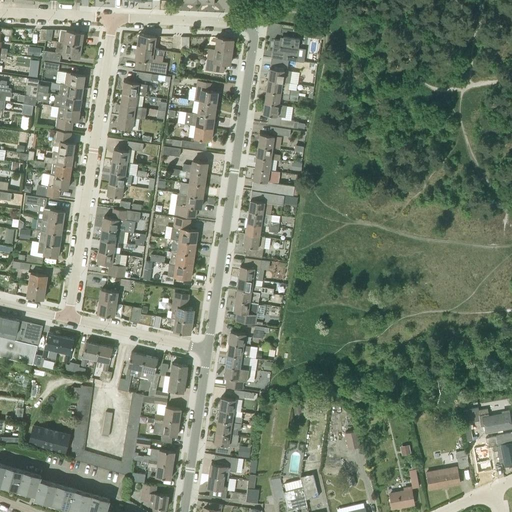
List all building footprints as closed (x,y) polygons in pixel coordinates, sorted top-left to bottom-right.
[(0,40),(0,41),(1,33),(11,34),(11,30),(0,27),(0,40)] [(59,42),(81,45),(83,32),(74,31),(74,30),(72,30),(72,31),(61,29),(59,42)] [(139,33),(138,46),(154,48),(155,36),(150,35),(150,34),(148,34),(148,35),(139,33)] [(271,57),(294,60),(296,60),(297,54),(295,54),(296,47),(298,47),(299,39),(284,36),(283,40),(274,39),(271,57)] [(215,49),(231,51),(233,39),(225,38),(225,37),(222,37),(222,38),(217,37),(215,49)] [(81,45),(59,42),(57,41),(56,53),(44,51),(43,59),(60,62),(61,54),(79,57),(81,45)] [(40,55),(41,47),(34,46),(33,55),(40,55)] [(164,50),(154,48),(138,46),(136,58),(146,60),(145,70),(166,73),(168,62),(163,61),(164,50)] [(231,51),(215,49),(208,48),(205,69),(223,72),(224,63),(230,64),(231,51)] [(294,60),(271,57),(270,66),(292,69),(294,60)] [(59,71),(60,64),(45,61),(44,69),(58,71),(59,71)] [(39,68),(30,67),(29,75),(38,76),(39,68)] [(270,68),(268,79),(286,82),(290,82),(291,71),(270,68)] [(56,83),(61,83),(83,87),(85,75),(59,71),(58,71),(56,83)] [(170,82),(171,76),(167,76),(137,71),(136,78),(151,80),(152,79),(166,81),(170,82)] [(27,84),(26,94),(37,96),(38,90),(38,85),(39,80),(27,78),(26,84),(27,84)] [(0,90),(11,92),(12,88),(9,87),(9,85),(7,84),(7,81),(0,79),(0,90)] [(290,94),(291,88),(289,88),(290,82),(286,82),(268,79),(266,90),(284,93),(290,94)] [(194,101),(216,104),(218,91),(214,91),(215,83),(197,80),(194,101)] [(137,95),(142,95),(146,96),(148,84),(124,81),(122,93),(137,95)] [(59,94),(81,98),(83,87),(61,83),(59,94)] [(11,92),(0,90),(0,100),(5,101),(6,95),(11,96),(12,92),(11,92)] [(284,93),(266,90),(265,102),(279,104),(280,98),(289,100),(289,99),(298,100),(299,95),(290,94),(284,93)] [(135,107),(137,95),(122,93),(121,105),(135,107)] [(37,96),(26,94),(25,94),(23,104),(33,105),(34,105),(35,105),(36,100),(37,96)] [(81,98),(59,94),(57,94),(55,106),(59,106),(80,109),(81,98)] [(187,105),(188,99),(173,96),(172,102),(187,105)] [(159,100),(158,109),(166,110),(167,101),(159,100)] [(216,104),(194,101),(192,113),(214,116),(216,104)] [(287,106),(279,104),(265,102),(263,114),(285,117),(287,106)] [(33,105),(23,104),(19,103),(17,112),(32,114),(33,105)] [(143,108),(135,107),(121,105),(119,115),(134,118),(141,119),(143,108)] [(59,106),(56,127),(72,129),(73,120),(81,121),(82,115),(79,115),(80,109),(59,106)] [(164,118),(166,110),(158,109),(157,117),(164,118)] [(178,117),(179,110),(170,109),(169,116),(178,117)] [(198,126),(212,128),(214,116),(192,113),(186,112),(184,124),(198,126)] [(134,118),(119,115),(117,127),(132,129),(134,118)] [(280,125),(294,127),(295,120),(281,118),(280,125)] [(212,128),(198,126),(197,138),(210,140),(212,128)] [(280,128),(270,127),(269,133),(284,135),(284,133),(306,137),(307,131),(280,128)] [(59,152),(73,154),(75,142),(70,142),(71,132),(55,130),(53,145),(60,146),(59,152)] [(260,134),(258,145),(276,148),(276,147),(280,148),(282,137),(274,135),(260,134)] [(193,147),(194,141),(182,140),(166,138),(166,142),(172,143),(172,145),(193,147)] [(142,151),(144,143),(128,140),(127,148),(142,151)] [(161,146),(150,143),(148,154),(158,156),(161,146)] [(18,144),(17,151),(20,152),(24,152),(25,145),(18,144)] [(180,155),(181,147),(164,145),(163,153),(180,155)] [(276,148),(258,145),(257,157),(276,160),(279,160),(280,153),(275,152),(276,148)] [(114,148),(113,160),(127,162),(129,151),(114,148)] [(73,154),(59,152),(54,151),(53,151),(52,157),(46,156),(45,161),(53,163),(71,166),(74,166),(75,161),(72,160),(73,154)] [(276,160),(257,157),(255,168),(275,171),(276,160)] [(131,163),(127,162),(113,160),(111,171),(129,174),(131,163)] [(182,170),(192,171),(206,173),(207,162),(193,160),(193,164),(183,163),(182,170)] [(19,170),(20,163),(13,161),(11,169),(19,170)] [(301,170),(302,163),(293,162),(292,169),(301,170)] [(71,166),(53,163),(51,174),(69,177),(71,166)] [(257,189),(281,192),(294,194),(295,186),(278,183),(279,172),(275,171),(255,168),(253,179),(258,180),(257,189)] [(133,175),(129,174),(111,171),(109,183),(124,185),(131,186),(133,175)] [(206,173),(192,171),(190,183),(204,185),(206,173)] [(40,184),(39,194),(59,197),(60,187),(68,189),(69,177),(51,174),(50,174),(48,185),(40,184)] [(153,189),(155,179),(145,177),(145,179),(150,180),(148,188),(153,189)] [(0,188),(7,189),(8,182),(0,180),(0,188)] [(204,185),(190,183),(181,182),(179,193),(202,197),(204,185)] [(124,185),(109,183),(107,194),(122,197),(124,185)] [(0,198),(11,200),(12,193),(0,191),(0,198)] [(298,196),(294,196),(281,194),(257,191),(255,200),(250,199),(248,211),(270,214),(271,202),(297,206),(298,196)] [(201,208),(202,197),(179,193),(178,193),(175,214),(196,217),(197,207),(201,208)] [(25,202),(46,205),(47,197),(26,194),(25,202)] [(45,207),(43,220),(63,223),(65,210),(45,207)] [(104,216),(103,228),(125,231),(127,231),(129,220),(137,221),(139,212),(114,208),(112,217),(104,216)] [(273,214),(270,214),(248,211),(247,222),(261,224),(270,225),(279,227),(280,221),(272,220),(273,214)] [(171,238),(173,238),(196,242),(197,229),(189,228),(191,218),(175,216),(173,226),(172,226),(171,238)] [(42,231),(47,232),(61,234),(63,223),(43,220),(42,231)] [(261,224),(247,222),(245,233),(260,236),(261,224)] [(125,231),(103,228),(101,239),(115,242),(119,242),(123,243),(125,231)] [(47,232),(45,243),(59,245),(61,234),(47,232)] [(145,240),(146,234),(140,233),(139,238),(136,238),(135,244),(144,245),(144,240),(145,240)] [(265,236),(260,236),(245,233),(244,245),(247,246),(245,255),(262,257),(265,236)] [(196,242),(173,238),(171,250),(194,254),(196,242)] [(119,242),(115,242),(101,239),(99,251),(113,253),(114,247),(118,247),(119,242)] [(44,252),(43,254),(58,256),(59,245),(45,243),(40,242),(38,251),(44,252)] [(194,254),(171,250),(169,263),(192,266),(194,254)] [(121,254),(113,253),(99,251),(97,262),(111,264),(109,274),(124,276),(126,266),(119,265),(121,254)] [(42,263),(43,257),(27,253),(26,260),(42,263)] [(164,263),(165,256),(151,254),(150,260),(164,263)] [(239,277),(253,279),(259,280),(261,268),(260,268),(262,259),(245,257),(244,265),(240,265),(239,277)] [(29,269),(30,263),(13,260),(12,267),(29,269)] [(152,261),(145,260),(144,269),(151,270),(152,261)] [(175,276),(190,278),(192,266),(169,263),(168,275),(162,274),(161,282),(173,284),(175,276)] [(151,270),(144,269),(143,279),(149,280),(151,270)] [(31,272),(29,285),(45,287),(47,274),(31,272)] [(253,279),(239,277),(237,288),(274,294),(274,293),(275,287),(252,284),(253,279)] [(16,294),(18,282),(10,281),(8,293),(16,294)] [(45,287),(29,285),(27,297),(32,297),(32,298),(35,298),(43,299),(45,287)] [(100,301),(116,303),(118,291),(102,288),(100,301)] [(274,294),(237,288),(235,300),(258,303),(259,295),(274,297),(274,294)] [(175,291),(171,318),(192,321),(194,308),(187,307),(189,293),(175,291)] [(258,303),(235,300),(234,311),(237,311),(236,320),(255,323),(257,314),(258,303)] [(116,303),(100,301),(98,313),(107,314),(106,315),(109,315),(114,315),(116,303)] [(140,323),(141,313),(142,307),(133,306),(130,321),(140,323)] [(147,314),(141,313),(140,323),(153,326),(155,316),(147,314)] [(0,314),(0,334),(15,338),(20,319),(0,314)] [(192,321),(171,318),(170,325),(175,325),(174,330),(179,331),(179,332),(181,332),(190,333),(192,321)] [(20,319),(15,338),(23,340),(27,321),(20,319)] [(27,321),(23,340),(31,342),(34,323),(27,321)] [(34,323),(31,342),(39,344),(43,325),(34,323)] [(264,337),(265,332),(264,332),(264,326),(255,325),(254,335),(264,337)] [(231,331),(229,342),(243,344),(245,333),(231,331)] [(58,350),(61,335),(48,332),(44,347),(45,347),(43,356),(49,357),(50,348),(58,350)] [(0,355),(34,363),(38,344),(39,344),(31,342),(23,340),(15,338),(0,334),(0,355)] [(61,335),(58,350),(67,352),(65,360),(68,361),(70,353),(71,353),(75,338),(61,335)] [(96,359),(99,344),(86,341),(83,356),(84,356),(82,364),(87,365),(89,357),(96,359)] [(243,344),(229,342),(227,354),(242,356),(249,357),(250,345),(243,344)] [(99,344),(96,359),(105,361),(101,379),(110,382),(112,371),(107,370),(109,362),(110,362),(113,347),(99,344)] [(145,355),(131,352),(128,366),(125,379),(120,378),(118,388),(127,391),(131,374),(140,376),(145,355)] [(41,356),(36,354),(34,363),(42,364),(43,359),(41,359),(41,356)] [(226,365),(249,368),(250,358),(249,357),(242,356),(227,354),(226,365)] [(145,355),(140,376),(148,378),(148,381),(152,382),(150,391),(145,390),(144,394),(155,395),(160,373),(155,372),(158,358),(145,355)] [(44,358),(44,365),(55,366),(56,359),(44,358)] [(272,361),(265,360),(264,369),(271,370),(272,361)] [(73,373),(75,362),(70,361),(70,364),(67,363),(65,371),(68,372),(73,373)] [(75,362),(73,373),(84,375),(85,367),(78,366),(79,363),(75,362)] [(170,376),(186,378),(188,365),(172,363),(170,376)] [(249,368),(226,365),(224,377),(228,377),(226,386),(242,388),(244,380),(247,380),(249,368)] [(186,378),(170,376),(168,390),(183,392),(186,378)] [(79,396),(80,390),(80,388),(72,387),(71,396),(79,397),(79,396)] [(257,398),(258,392),(235,389),(234,396),(245,398),(245,396),(257,398)] [(167,397),(155,396),(144,394),(143,400),(155,402),(166,403),(167,397)] [(221,397),(219,408),(233,410),(235,399),(221,397)] [(295,413),(302,411),(300,403),(293,405),(295,413)] [(154,419),(179,422),(181,408),(166,406),(164,416),(155,414),(154,419)] [(24,408),(15,407),(14,415),(14,420),(22,421),(24,408)] [(27,415),(34,416),(35,409),(28,408),(27,415)] [(218,420),(232,422),(241,423),(242,417),(233,415),(233,410),(219,408),(218,420)] [(104,423),(111,424),(113,412),(106,411),(104,423)] [(507,411),(479,417),(482,433),(510,428),(507,411)] [(253,416),(253,420),(250,420),(249,424),(256,425),(257,416),(253,416)] [(139,428),(138,434),(137,437),(145,438),(148,421),(155,422),(153,432),(177,435),(179,422),(154,419),(141,417),(140,423),(139,428)] [(216,430),(237,433),(238,429),(240,430),(241,429),(241,424),(241,423),(232,422),(218,420),(216,430)] [(111,424),(104,423),(102,434),(109,436),(111,424)] [(70,435),(34,425),(29,442),(65,451),(70,435)] [(237,433),(216,430),(214,443),(233,445),(237,446),(239,434),(237,433)] [(349,448),(360,445),(357,430),(345,432),(349,448)] [(137,437),(137,440),(136,444),(150,446),(151,439),(145,438),(137,437)] [(511,464),(511,445),(511,442),(499,444),(502,465),(511,464)] [(70,458),(84,450),(85,444),(73,443),(70,458)] [(249,457),(251,449),(241,447),(239,455),(249,457)] [(490,471),(486,447),(471,449),(475,474),(490,471)] [(147,461),(149,462),(173,465),(175,451),(151,448),(150,456),(144,455),(135,454),(134,459),(147,461)] [(469,465),(466,449),(456,451),(459,467),(469,465)] [(86,463),(90,452),(84,450),(70,458),(86,463)] [(91,464),(95,453),(90,452),(86,463),(91,464)] [(95,453),(91,464),(97,466),(100,455),(95,453)] [(209,475),(229,477),(230,470),(236,471),(238,457),(215,454),(214,463),(211,463),(209,475)] [(100,455),(97,466),(103,468),(106,457),(100,455)] [(134,457),(122,455),(121,461),(127,470),(126,475),(131,476),(134,457)] [(108,469),(111,458),(106,457),(103,468),(108,469)] [(113,471),(117,460),(111,458),(108,469),(113,471)] [(301,479),(306,498),(319,495),(314,473),(320,472),(322,458),(303,458),(301,476),(301,479)] [(413,487),(419,486),(415,459),(408,460),(413,487)] [(117,460),(113,471),(126,475),(127,470),(121,461),(117,460)] [(173,465),(149,462),(148,466),(157,467),(155,476),(171,478),(173,465)] [(6,465),(1,485),(9,487),(15,467),(6,465)] [(15,467),(9,487),(18,489),(24,470),(15,467)] [(460,483),(457,467),(428,472),(431,488),(460,483)] [(24,470),(18,489),(27,492),(32,472),(24,470)] [(144,482),(146,473),(133,471),(131,481),(144,482)] [(32,472),(27,492),(36,494),(40,479),(41,475),(32,472)] [(250,473),(247,494),(246,500),(258,501),(259,488),(255,488),(256,474),(250,473)] [(229,477),(209,475),(208,487),(227,490),(229,477)] [(349,486),(356,485),(354,475),(347,476),(349,486)] [(40,479),(36,494),(34,498),(43,501),(49,481),(40,479)] [(308,505),(306,498),(301,479),(284,482),(286,490),(284,491),(288,510),(308,505)] [(49,481),(43,501),(52,503),(58,484),(49,481)] [(157,485),(143,483),(141,499),(151,499),(151,498),(154,499),(153,506),(152,511),(165,511),(166,508),(168,494),(156,492),(157,485)] [(58,484),(52,503),(61,506),(66,486),(58,484)] [(66,486),(61,506),(69,508),(75,489),(66,486)] [(414,503),(411,487),(404,488),(405,491),(390,493),(393,507),(414,503)] [(75,489),(69,508),(78,511),(84,491),(75,489)] [(84,491),(78,511),(82,511),(86,511),(92,494),(84,491)] [(246,500),(247,494),(231,491),(230,498),(246,500)] [(92,494),(86,511),(96,511),(101,496),(92,494)] [(101,496),(96,511),(105,511),(106,511),(110,499),(101,496)] [(209,502),(208,508),(205,507),(204,511),(218,511),(219,510),(221,510),(222,504),(209,502)]
